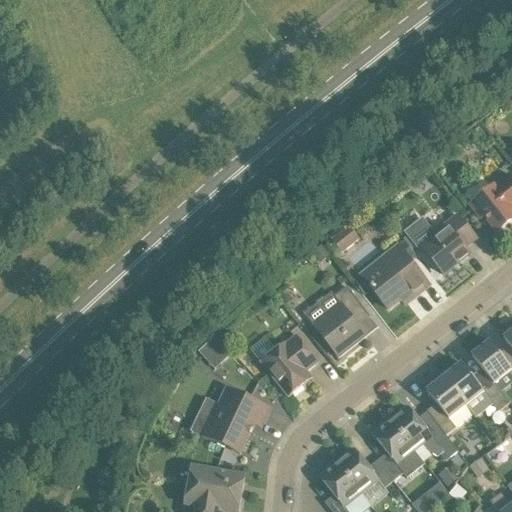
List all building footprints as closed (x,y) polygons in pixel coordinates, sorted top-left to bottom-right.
[(432,173),(424,163),(416,170),(424,180),(432,173)] [(485,219),(498,235),(511,224),(511,177),(495,189),(495,188),(471,207),(482,221),(485,219)] [(421,248),(445,277),(471,256),(466,250),(477,241),(459,218),(421,248)] [(346,229),(331,240),(342,255),(357,244),(346,229)] [(320,264),(330,256),(323,246),(313,254),(320,264)] [(413,293),(417,299),(431,288),(399,249),(362,278),(367,284),(377,297),(389,312),(413,293)] [(369,303),(377,297),(367,284),(359,290),(369,303)] [(366,339),(358,328),(371,319),(347,289),(335,299),(332,295),(305,316),(339,360),(366,339)] [(199,353),(210,365),(216,359),(222,365),(231,356),(214,338),(199,353)] [(262,365),(289,399),(313,381),(308,374),(318,366),(297,338),(286,347),(286,346),(262,365)] [(511,372),(511,354),(504,361),(491,344),(486,347),(485,345),(475,353),(477,355),(473,358),(486,375),(495,386),(511,372)] [(444,378),(467,407),(484,394),(500,413),(510,405),(502,395),(495,386),(486,375),(476,383),(463,366),(456,372),(454,370),(444,378)] [(433,420),(447,438),(457,430),(450,422),(468,408),(467,407),(444,378),(433,386),(435,388),(428,394),(438,406),(428,414),(433,420)] [(224,412),(210,442),(241,457),(255,427),(262,430),(271,411),(228,391),(219,410),(224,412)] [(446,463),(459,453),(447,438),(433,420),(424,427),(409,409),(391,423),(414,451),(422,444),(428,452),(437,458),(440,456),(446,463)] [(379,462),(395,483),(405,475),(407,478),(424,465),(414,451),(391,423),(373,437),(388,455),(379,462)] [(511,454),(511,439),(502,447),(510,457),(511,454)] [(338,465),(363,497),(380,483),(386,491),(395,483),(379,462),(370,470),(355,451),(338,465)] [(470,468),(471,470),(478,480),(490,472),(482,461),(481,460),(470,468)] [(338,465),(320,479),(335,498),(326,505),(331,511),(347,511),(346,510),(363,497),(338,465)] [(185,511),(239,511),(246,479),(193,470),(185,511)] [(449,495),(440,484),(428,494),(438,507),(449,495)] [(457,486),(449,496),(460,505),(468,495),(457,486)] [(511,511),(511,508),(511,509),(502,495),(491,503),(495,508),(489,511),(511,511)]
